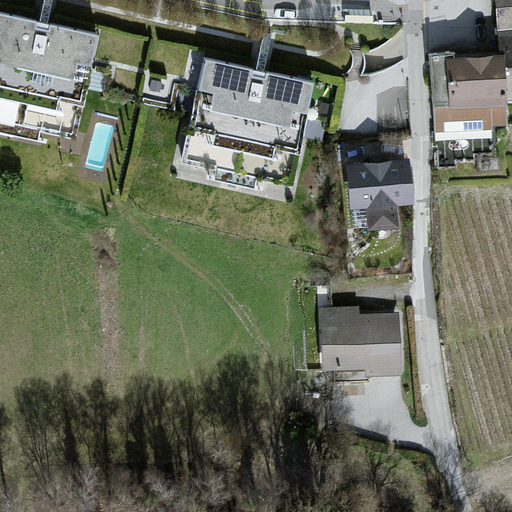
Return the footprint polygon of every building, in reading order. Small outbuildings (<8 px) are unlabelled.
[(511,0),(490,0),(493,29),(511,26),(511,0)] [(95,32),(0,10),(0,126),(70,142),(95,32)] [(511,98),(511,26),(493,29),(495,47),(499,100),(511,98)] [(499,100),(495,47),(424,52),(430,136),(501,131),(499,100)] [(327,82),(198,51),(172,160),(284,187),(301,113),(319,117),(327,82)] [(404,150),(339,155),(343,208),(366,206),(368,230),(397,228),(395,202),(408,201),(404,150)] [(350,210),(352,228),(366,227),(365,209),(350,210)] [(354,307),(314,308),(316,379),(402,377),(400,315),(354,316),(354,307)]
